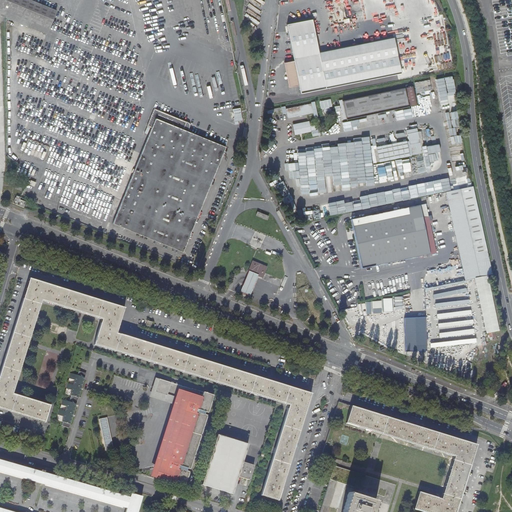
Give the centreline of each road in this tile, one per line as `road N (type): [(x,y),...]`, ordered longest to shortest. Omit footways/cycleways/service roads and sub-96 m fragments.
road 1 (secondary): [(17,231),(331,359)]
road 2 (secondary): [(452,0),(506,307)]
road 3 (residential): [(0,446),(220,511)]
road 4 (secondary): [(198,292),(22,219)]
road 5 (secondary): [(341,363),(511,434)]
road 6 (secondary): [(511,418),(345,352)]
road 7 (unclassified): [(345,352),(273,208)]
road 8 (residential): [(331,359),(279,511)]
road 9 (secondary): [(345,352),(198,292)]
road 10 (residential): [(298,511),(341,363)]
road 11 (unclassified): [(228,0),(255,119)]
road 12 (unclassified): [(255,119),(273,0)]
